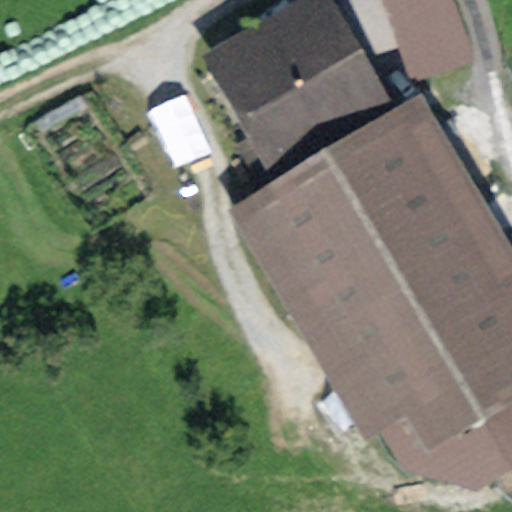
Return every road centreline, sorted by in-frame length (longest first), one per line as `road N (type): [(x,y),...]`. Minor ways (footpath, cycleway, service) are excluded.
road 1 (track): [(144,44),(338,454),(391,498),(459,507),(511,489)]
road 2 (track): [(144,44),(0,114)]
